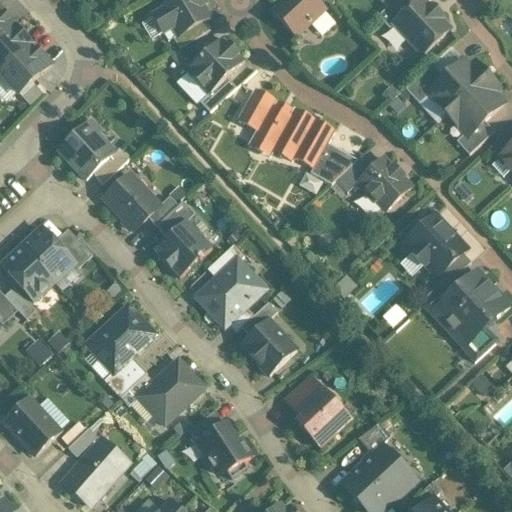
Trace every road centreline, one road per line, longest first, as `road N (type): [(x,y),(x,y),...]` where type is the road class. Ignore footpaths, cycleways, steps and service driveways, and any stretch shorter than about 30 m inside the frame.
road 1 (residential): [(290,464),(230,377),(50,182)]
road 2 (residential): [(249,0),(237,11),(302,91),(386,135)]
road 3 (residential): [(23,145),(94,65),(37,0)]
